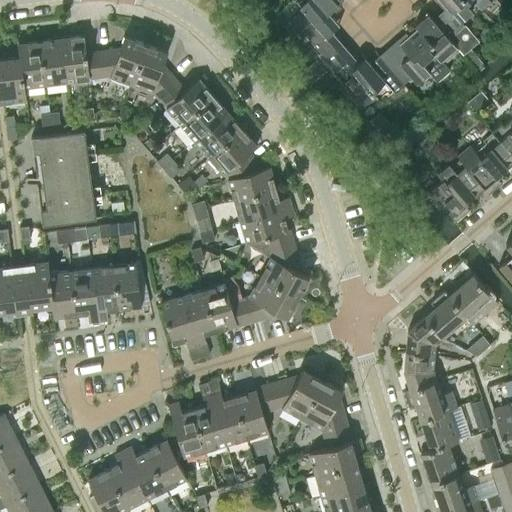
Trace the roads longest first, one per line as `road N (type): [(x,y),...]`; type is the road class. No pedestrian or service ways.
road 1 (tertiary): [(274,106),(316,179),(358,315)]
road 2 (residential): [(148,384),(324,333),(358,315)]
road 3 (residential): [(145,359),(68,369),(70,395),(85,426),(139,400),(148,384)]
road 4 (tertiary): [(358,315),(366,366),(414,511)]
road 5 (tertiary): [(142,0),(200,26),(274,106)]
road 6 (residential): [(274,106),(394,0)]
road 7 (residential): [(358,315),(387,301),(468,233)]
